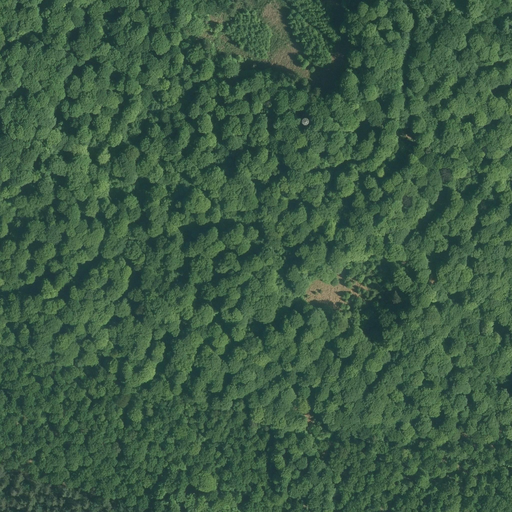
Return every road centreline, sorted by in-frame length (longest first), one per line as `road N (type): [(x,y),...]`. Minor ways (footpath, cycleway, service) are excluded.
road 1 (track): [(0,339),(139,386),(333,434),(511,432)]
road 2 (track): [(419,141),(92,18)]
road 3 (track): [(0,251),(92,18)]
road 4 (track): [(223,511),(173,465),(139,386)]
road 5 (track): [(419,141),(402,84),(415,23),(406,0)]
